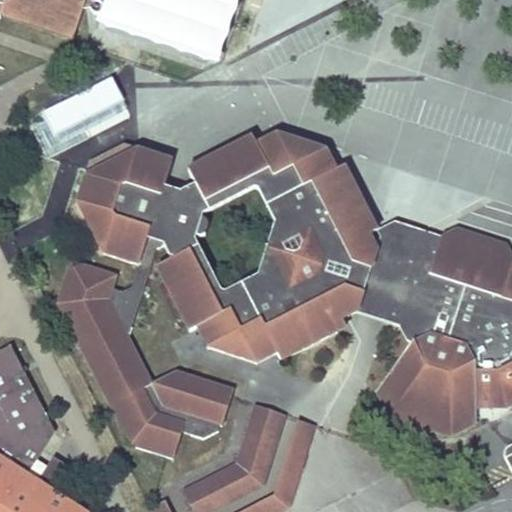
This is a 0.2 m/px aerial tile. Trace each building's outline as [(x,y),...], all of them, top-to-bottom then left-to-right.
[(0,0),(3,1),(0,10),(0,15),(71,39),(84,0),(0,0)] [(149,267),(155,268),(188,332),(195,328),(206,349),(255,363),(275,353),(279,361),(344,328),(340,321),(337,315),(358,305),(366,281),(375,252),(367,237),(375,232),(342,169),(334,173),(323,153),(276,137),(254,147),(250,139),(187,171),(195,187),(179,195),(161,189),(169,164),(135,154),(84,179),(72,218),(88,251),(137,265),(131,288),(119,294),(110,291),(114,276),(68,262),(55,304),(127,447),(171,460),(180,433),(182,426),(191,428),(188,436),(201,440),(213,434),(216,426),(219,427),(231,390),(174,372),(150,384),(127,338),(149,267)] [(393,224),(375,232),(367,237),(375,252),(366,281),(400,292),(408,268),(426,248),(436,250),(440,240),(393,224)] [(432,431),(449,436),(472,424),(472,407),(506,408),(511,404),(511,262),(504,249),(455,233),(440,240),(436,250),(426,248),(408,268),(400,292),(366,281),(358,305),(400,318),(398,327),(405,338),(412,344),(376,395),(389,418),(406,424),(411,433),(421,436),(432,431)] [(337,315),(340,321),(354,314),(398,327),(400,318),(358,305),(337,315)] [(10,352),(0,357),(0,461),(24,477),(54,436),(10,352)] [(234,466),(182,494),(191,511),(211,511),(259,487),(281,419),(252,410),(234,466)] [(165,511),(162,505),(149,511),(148,511),(283,511),(290,509),(319,427),(300,421),(274,496),(244,511),(165,511)] [(182,426),(180,433),(188,436),(191,428),(182,426)] [(35,483),(50,494),(66,469),(51,459),(35,483)] [(0,511),(78,511),(50,494),(35,483),(24,477),(0,461),(0,511)]
